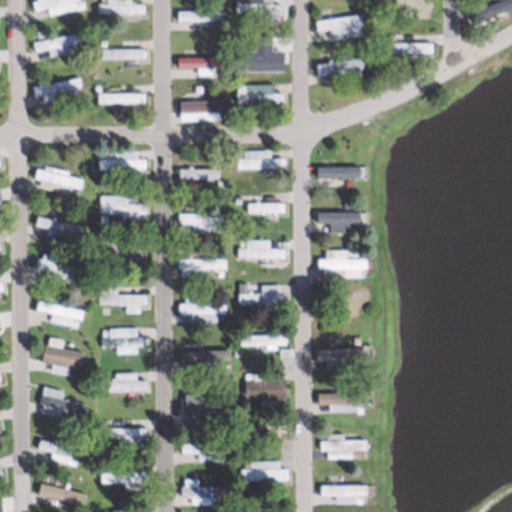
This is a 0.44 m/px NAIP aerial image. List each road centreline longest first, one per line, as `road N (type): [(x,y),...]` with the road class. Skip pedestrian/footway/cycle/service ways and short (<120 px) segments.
road 1 (residential): [(0,134),(306,135),(433,81),(511,35)]
road 2 (residential): [(170,511),(165,0)]
road 3 (residential): [(303,0),(304,511)]
road 4 (residential): [(22,511),(22,135)]
road 5 (residential): [(22,135),(19,0)]
